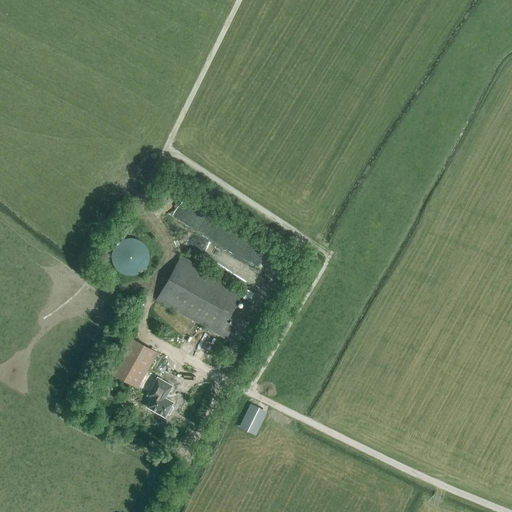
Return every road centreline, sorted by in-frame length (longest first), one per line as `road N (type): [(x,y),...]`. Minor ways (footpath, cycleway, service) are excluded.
road 1 (track): [(146,337),(144,314),(170,248),(138,198),(238,0)]
road 2 (track): [(247,392),(326,253),(166,149)]
road 3 (track): [(222,385),(505,511)]
